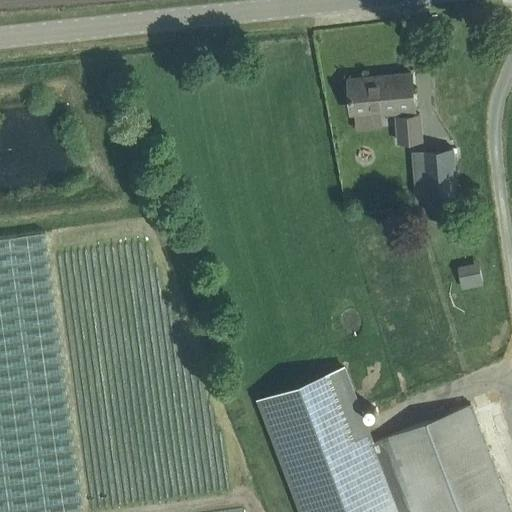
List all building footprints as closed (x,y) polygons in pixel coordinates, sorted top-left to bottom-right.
[(415,114),(412,72),(381,75),(381,78),(350,81),(352,110),(355,110),(357,129),(382,126),(380,108),(384,108),(384,112),(397,111),(400,141),(422,139),(420,113),(415,114)] [(452,163),(424,165),(426,205),(426,207),(426,214),(456,212),(456,205),(456,201),(453,163),(452,163)] [(0,236),(0,511),(72,511),(82,511),(44,231),(0,236)] [(480,260),(459,265),(464,287),(485,282),(480,260)] [(511,511),(471,403),(446,413),(430,419),(384,437),(373,441),(345,367),(259,400),(302,511),(511,511)]
